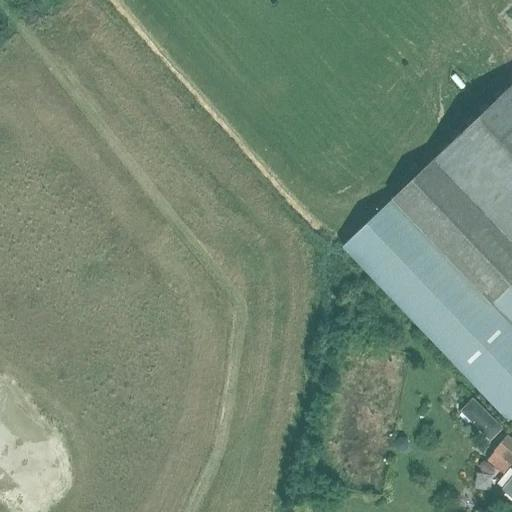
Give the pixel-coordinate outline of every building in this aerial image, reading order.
[(511,85),(437,157),(511,234),(511,85)] [(511,234),(437,157),(343,246),(509,420),(511,417),(511,234)] [(495,450),(511,464),(511,438),(508,434),(495,450)] [(399,441),(398,446),(400,450),(405,450),(409,448),(410,443),(407,439),(403,438),(399,441)] [(511,478),(503,490),(511,497),(511,478)]
